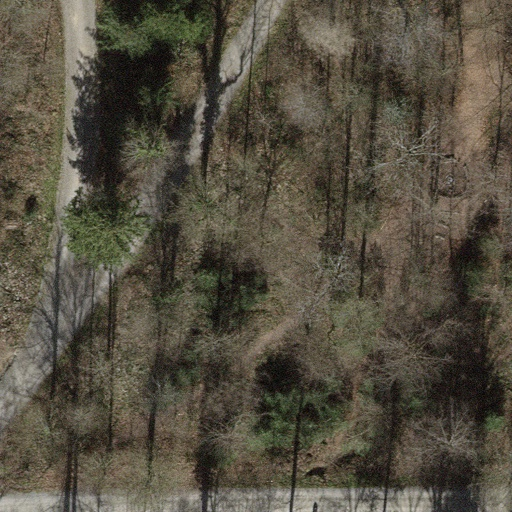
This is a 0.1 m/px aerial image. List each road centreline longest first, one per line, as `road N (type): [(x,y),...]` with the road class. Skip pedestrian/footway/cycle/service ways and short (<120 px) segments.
road 1 (unclassified): [(511,501),(0,505)]
road 2 (track): [(0,416),(172,157),(259,0)]
road 3 (track): [(71,0),(84,124),(58,334)]
